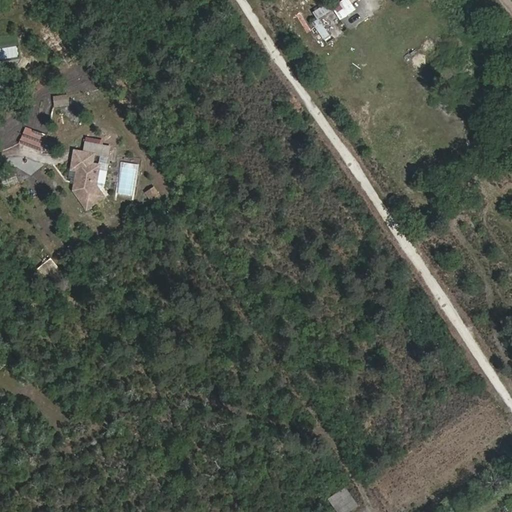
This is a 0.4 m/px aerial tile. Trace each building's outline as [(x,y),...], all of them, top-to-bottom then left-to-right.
[(317,19),(333,9),(328,1),(312,11),(317,19)] [(319,18),(312,23),(323,40),(330,35),(319,18)] [(68,93),(55,95),(56,107),(69,105),(68,93)] [(38,147),(39,135),(26,133),(25,146),(38,147)] [(95,162),(96,151),(78,149),(76,166),(80,166),(78,188),(90,205),(106,193),(101,184),(102,162),(95,162)] [(144,191),(151,201),(160,195),(154,185),(144,191)] [(46,281),(60,269),(50,257),(36,269),(46,281)] [(327,498),(336,511),(349,511),(359,506),(345,486),(327,498)]
